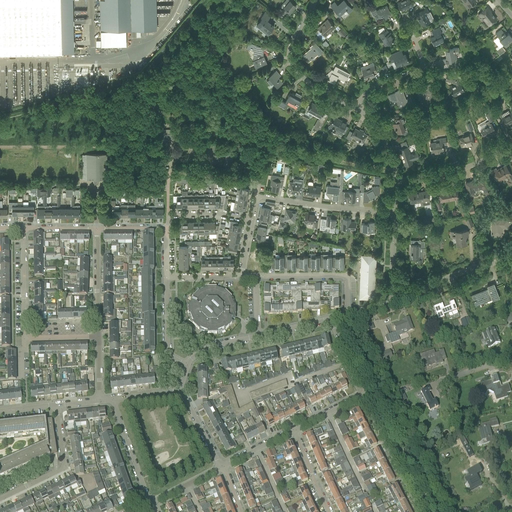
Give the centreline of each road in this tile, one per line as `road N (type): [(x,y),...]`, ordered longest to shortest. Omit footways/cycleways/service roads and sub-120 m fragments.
road 1 (residential): [(357,108),(287,63),(289,39),(314,0)]
road 2 (unclassified): [(187,365),(204,348),(326,320)]
road 3 (residential): [(241,277),(339,275),(347,283),(347,315)]
road 4 (residential): [(392,211),(257,196)]
road 5 (residential): [(427,511),(366,393)]
road 6 (residential): [(0,498),(62,467),(54,405)]
road 7 (residential): [(511,258),(392,303)]
road 8 (residential): [(394,178),(435,173),(511,143)]
